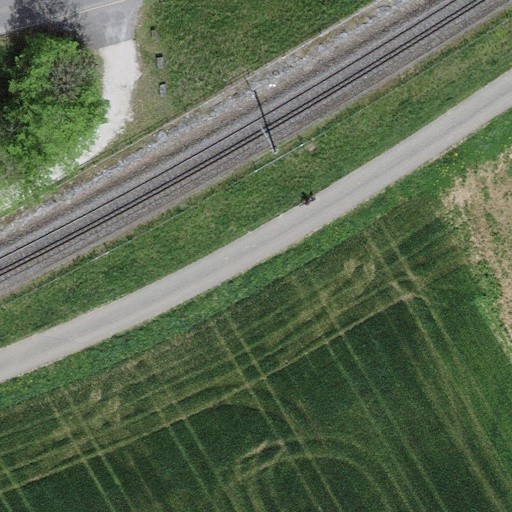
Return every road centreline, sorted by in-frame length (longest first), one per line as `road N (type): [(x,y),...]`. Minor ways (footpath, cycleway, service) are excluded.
road 1 (track): [(0,362),(252,250),(511,87)]
road 2 (track): [(103,0),(121,62),(115,134),(0,196)]
